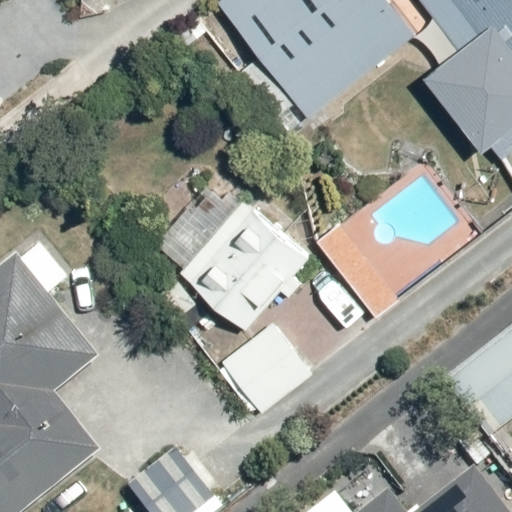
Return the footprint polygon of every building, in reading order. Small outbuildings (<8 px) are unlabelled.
[(420,35),(394,0),(223,0),(313,118),(420,35)] [(427,72),(491,146),(511,129),(511,0),(461,0),(486,31),(427,72)] [(151,252),(251,326),(312,255),(218,176),(151,252)] [(350,225),(327,242),(387,317),(409,300),(350,225)] [(105,355),(19,255),(0,270),(0,511),(27,511),(105,449),(60,390),(105,355)] [(200,302),(177,272),(144,298),(167,328),(200,302)] [(318,370),(278,320),(224,363),(264,413),(318,370)] [(511,421),(511,326),(445,379),(492,437),(511,421)] [(217,511),(226,505),(183,447),(130,486),(149,511),(217,511)] [(511,511),(472,469),(415,510),(397,489),(363,511),(511,511)]
